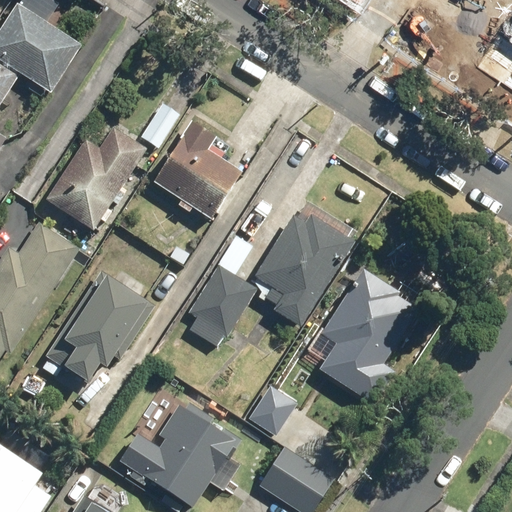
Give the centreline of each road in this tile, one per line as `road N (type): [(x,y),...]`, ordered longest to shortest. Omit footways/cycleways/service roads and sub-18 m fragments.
road 1 (residential): [(220,0),(511,191)]
road 2 (residential): [(511,338),(399,511)]
